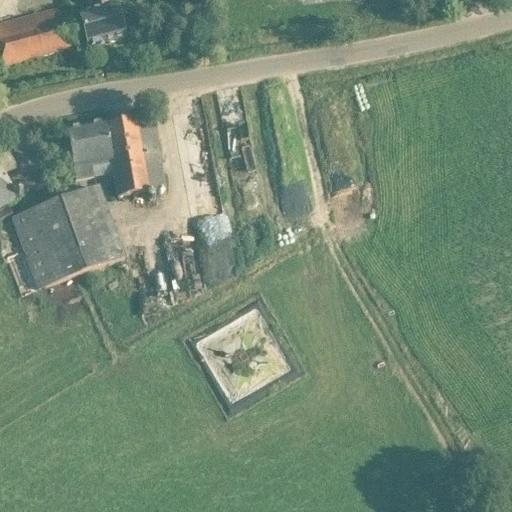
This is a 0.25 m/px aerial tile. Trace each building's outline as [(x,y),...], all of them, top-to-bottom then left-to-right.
[(125,41),(120,22),(118,13),(110,15),(106,0),(88,0),(93,18),(80,22),(88,51),(125,41)] [(79,49),(73,29),(68,10),(0,27),(0,64),(1,69),(79,49)] [(66,135),(70,154),(75,183),(112,176),(116,200),(165,191),(151,120),(106,128),(105,127),(66,135)] [(0,209),(17,201),(5,179),(17,171),(7,151),(0,154),(0,209)] [(12,221),(39,292),(125,264),(98,191),(12,221)]
